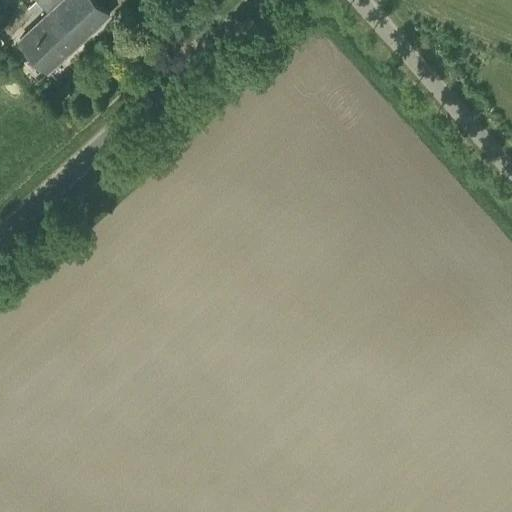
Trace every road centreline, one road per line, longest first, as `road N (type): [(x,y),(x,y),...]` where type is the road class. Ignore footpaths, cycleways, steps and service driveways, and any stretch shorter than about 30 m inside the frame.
road 1 (unclassified): [(0,234),(263,0)]
road 2 (unclassified): [(511,173),(357,0)]
